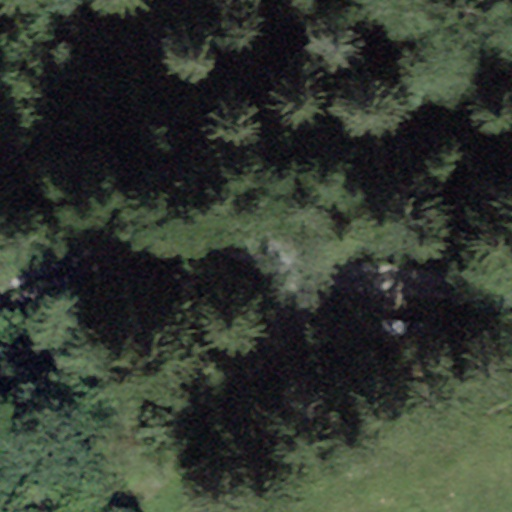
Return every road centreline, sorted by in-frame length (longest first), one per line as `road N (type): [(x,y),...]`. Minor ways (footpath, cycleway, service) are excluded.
road 1 (track): [(0,333),(88,254),(210,243),(316,275)]
road 2 (track): [(316,275),(109,511)]
road 3 (track): [(316,275),(378,293),(511,292)]
